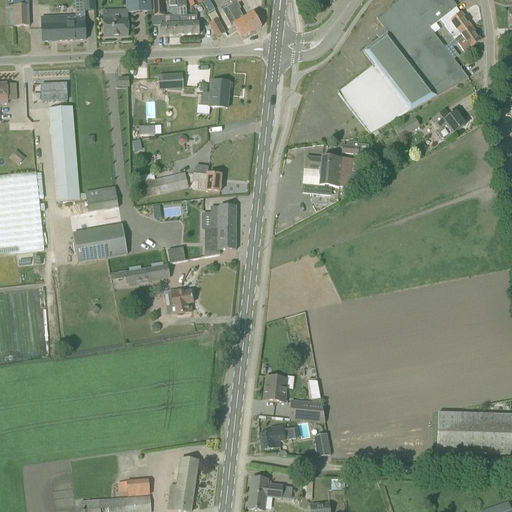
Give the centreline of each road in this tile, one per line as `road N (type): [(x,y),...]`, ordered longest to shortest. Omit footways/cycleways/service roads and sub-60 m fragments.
road 1 (primary): [(225,511),(274,50)]
road 2 (unclassified): [(0,61),(274,50)]
road 3 (unclassified): [(511,222),(488,113),(481,0)]
